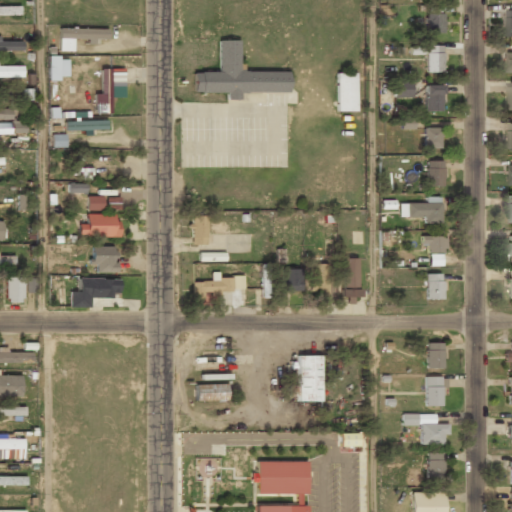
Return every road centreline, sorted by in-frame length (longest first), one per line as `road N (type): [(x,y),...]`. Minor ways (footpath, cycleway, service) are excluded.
road 1 (residential): [(0,323),(511,321)]
road 2 (secondary): [(159,511),(157,0)]
road 3 (residential): [(474,511),(472,0)]
